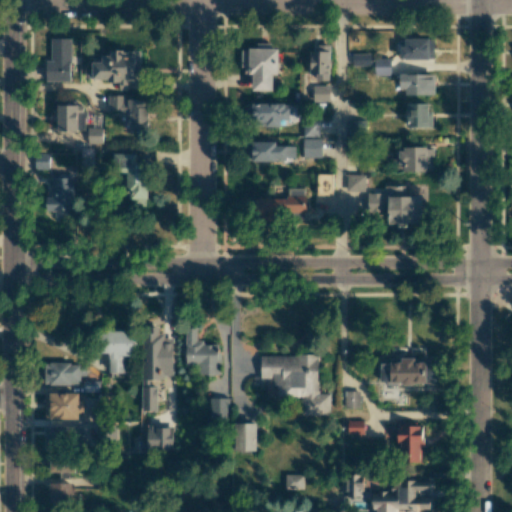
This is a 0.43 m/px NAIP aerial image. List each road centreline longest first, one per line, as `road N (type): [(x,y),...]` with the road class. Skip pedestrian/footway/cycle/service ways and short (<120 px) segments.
road 1 (residential): [(479,0),(478,511)]
road 2 (tertiary): [(13,277),(511,280)]
road 3 (tertiary): [(511,263),(13,262)]
road 4 (residential): [(13,3),(511,3)]
road 5 (residential): [(200,279),(200,0)]
road 6 (tertiary): [(13,0),(13,262)]
road 7 (tertiary): [(13,262),(12,401)]
